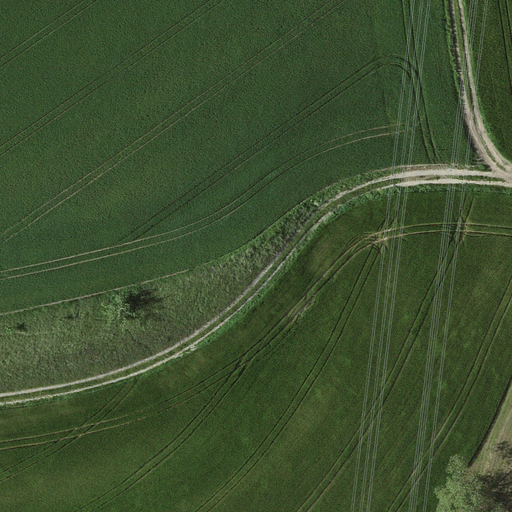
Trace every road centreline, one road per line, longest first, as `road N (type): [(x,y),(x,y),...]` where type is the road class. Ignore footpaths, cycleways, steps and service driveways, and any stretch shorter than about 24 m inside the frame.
road 1 (track): [(0,397),(86,386),(168,357),(228,314),(312,217),(373,182),(506,179)]
road 2 (track): [(455,0),(479,136),(506,179)]
